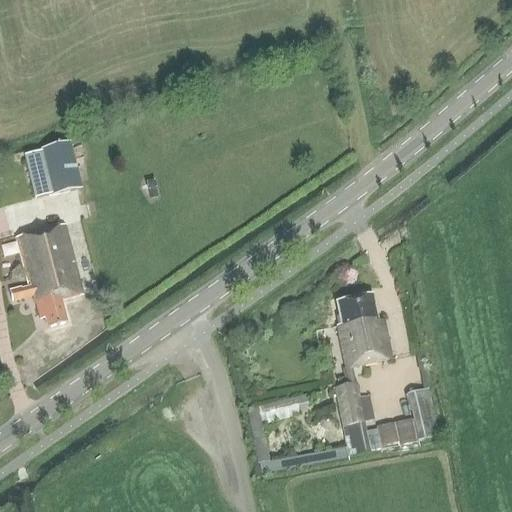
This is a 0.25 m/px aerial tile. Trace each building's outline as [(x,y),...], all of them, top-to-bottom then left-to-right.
[(50,197),(82,189),(70,144),(39,151),(50,197)] [(60,302),(80,297),(62,228),(16,240),(29,288),(21,291),(21,290),(9,293),(11,302),(23,299),(33,297),(39,321),(45,320),(47,329),(65,325),(60,302)] [(337,327),(346,369),(389,360),(381,322),(376,323),(370,298),(337,305),(341,326),(337,327)] [(357,384),(333,389),(347,459),(370,455),(369,452),(380,450),(375,431),(365,433),(363,423),(374,421),(368,397),(361,398),(357,384)] [(416,439),(437,434),(427,391),(406,396),(416,439)]
